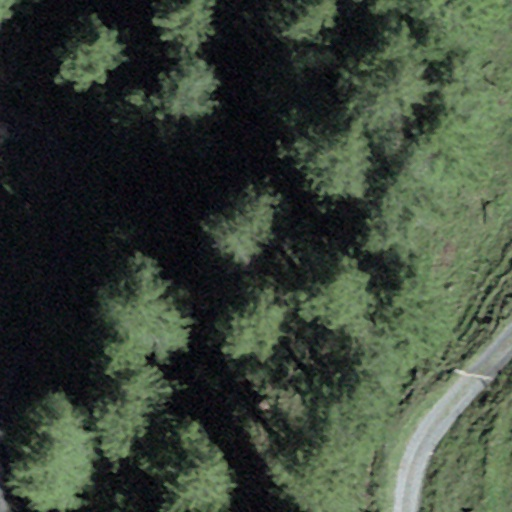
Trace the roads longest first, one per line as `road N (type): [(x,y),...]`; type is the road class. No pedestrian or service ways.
road 1 (track): [(0,53),(70,140),(33,241),(0,284)]
road 2 (track): [(386,511),(382,458),(511,323)]
road 3 (track): [(0,345),(71,511)]
